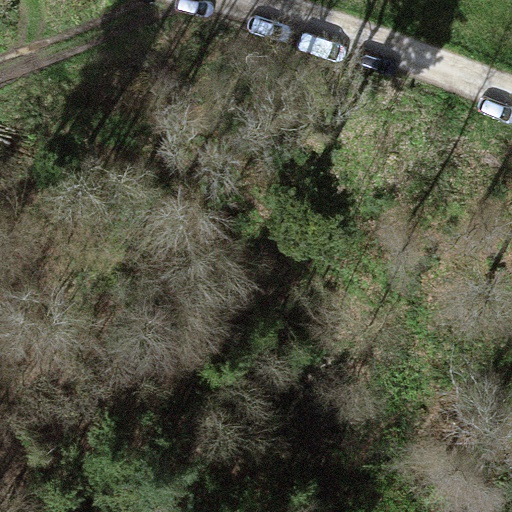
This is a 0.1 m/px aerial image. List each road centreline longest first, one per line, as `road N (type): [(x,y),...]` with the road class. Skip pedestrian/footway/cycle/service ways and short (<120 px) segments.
road 1 (track): [(198,0),(511,114)]
road 2 (track): [(204,2),(0,67)]
